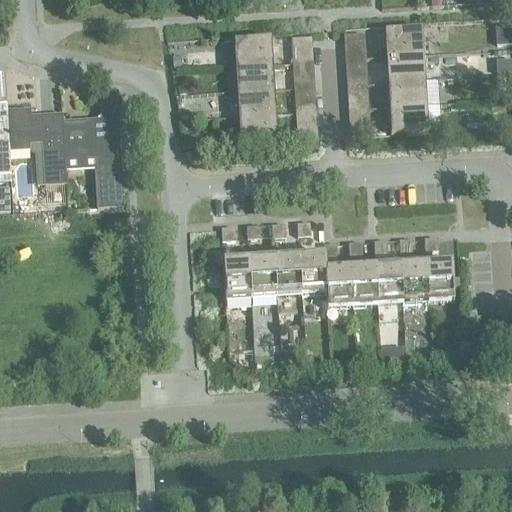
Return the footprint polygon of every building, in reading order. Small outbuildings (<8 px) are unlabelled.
[(495,47),(511,46),(509,28),(494,29),(495,47)] [(385,37),(386,61),(421,59),(420,35),(421,34),(421,33),(384,36),(384,37),(385,37)] [(292,42),(293,52),(309,51),(309,41),(292,42)] [(234,46),(235,71),(270,68),(269,44),(270,44),(270,42),(233,45),(233,46),(234,46)] [(346,53),(346,64),(363,63),(362,52),(346,53)] [(386,61),(388,87),(422,84),(421,59),(386,61)] [(180,60),(172,60),(172,71),(180,70),(180,60)] [(511,63),(495,64),(496,78),(511,77),(511,63)] [(293,67),(294,77),(311,77),(310,66),(293,67)] [(235,71),(237,96),(272,94),(270,68),(235,71)] [(347,78),(348,89),(364,88),(364,78),(347,78)] [(388,87),(389,112),(424,109),(422,84),(388,87)] [(186,89),(177,89),(177,97),(187,97),(186,89)] [(295,92),(296,103),(312,102),(312,91),(295,92)] [(237,96),(238,120),(273,119),(272,94),(237,96)] [(348,104),(349,114),(366,113),(365,103),(348,104)] [(10,177),(8,149),(6,114),(6,107),(0,107),(0,178),(9,178),(10,177)] [(424,109),(389,112),(390,136),(389,136),(389,138),(427,135),(426,134),(425,134),(424,109)] [(66,188),(65,165),(64,160),(62,125),(62,118),(30,120),(29,113),(6,114),(8,149),(41,147),(43,190),(48,190),(62,189),(66,188)] [(296,117),(297,128),(314,127),(313,116),(296,117)] [(273,119),(238,120),(240,145),(239,146),(239,147),(276,145),(276,143),(275,143),(273,119)] [(64,160),(65,165),(97,163),(100,213),(123,211),(117,122),(99,123),(100,130),(86,131),(86,124),(62,125),(64,160)] [(350,129),(351,140),(367,138),(367,128),(350,129)] [(197,135),(185,135),(185,150),(197,150),(197,135)] [(62,191),(47,192),(47,203),(62,202),(62,201),(62,191)] [(9,194),(0,193),(0,216),(10,216),(9,194)] [(309,240),(309,227),(295,228),(296,240),(309,240)] [(284,241),(283,228),(270,229),(271,242),(284,241)] [(259,243),(258,230),(245,231),(246,244),(259,243)] [(220,232),(221,245),(234,244),(233,231),(220,232)] [(437,255),(436,242),(423,243),(423,256),(437,255)] [(411,256),(411,244),(397,244),(398,257),(411,256)] [(386,258),(385,245),(372,246),(373,259),(386,258)] [(361,259),(360,246),(347,247),(348,260),(361,259)] [(323,260),(323,262),(336,261),(335,248),(322,249),(323,261),(323,260)] [(299,298),(324,297),(325,297),(324,277),(324,276),(323,262),(323,260),(323,261),(322,261),(322,262),(298,263),(299,298)] [(275,300),(299,298),(298,263),(273,265),(275,300)] [(250,301),(275,300),(273,265),(247,266),(250,301)] [(225,303),(250,301),(247,266),(223,268),(223,267),(221,267),(224,304),(225,304),(225,303)] [(449,269),(424,271),(426,306),(451,304),(451,305),(453,305),(450,268),(449,268),(449,269)] [(424,271),(399,272),(401,307),(426,306),(424,271)] [(399,272),(374,274),(376,309),(401,307),(399,272)] [(374,274),(349,275),(351,311),(376,309),(374,274)] [(325,297),(324,297),(325,314),(327,314),(327,312),(351,311),(349,275),(324,276),(324,277),(325,297)] [(456,345),(444,345),(445,359),(456,358),(456,345)] [(283,358),(280,366),(285,373),(293,372),(296,364),(291,357),(283,358)]
